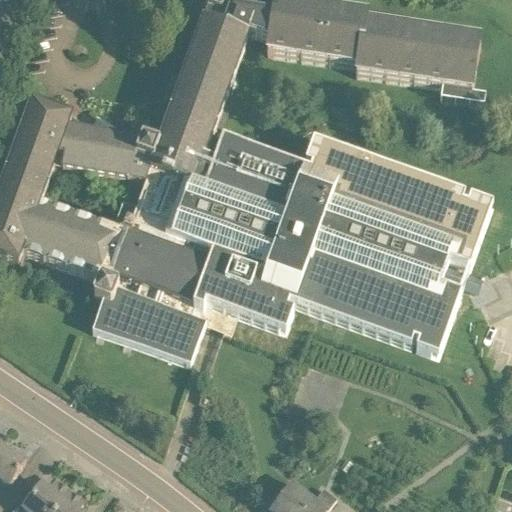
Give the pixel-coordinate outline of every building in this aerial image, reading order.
[(191,263),(194,254),(165,243),(184,190),(194,193),(204,164),(248,41),(268,48),(266,61),(356,74),(355,81),(472,99),(480,46),(366,29),(367,21),(275,8),(273,15),(227,8),(227,6),(226,3),(218,0),(208,0),(204,13),(205,16),(207,17),(159,150),(142,144),(141,146),(67,133),(71,122),(32,108),(25,126),(22,125),(18,136),(21,137),(0,195),(0,262),(18,269),(22,259),(99,287),(93,303),(94,306),(103,308),(110,311),(113,310),(119,293),(118,291),(111,288),(113,283),(195,312),(210,305),(217,286),(209,270),(191,263)] [(110,311),(103,308),(92,338),(191,373),(205,330),(231,339),(237,323),(286,341),(295,317),(288,315),(290,311),(411,355),(414,348),(418,349),(415,356),(439,365),(462,299),(442,292),(443,288),(476,300),(481,285),(448,273),(450,269),(470,276),(493,211),(470,203),(467,210),(463,208),(466,202),(313,147),(305,171),(311,173),(310,177),(222,145),(214,168),(204,164),(194,193),(184,190),(165,243),(194,254),(191,263),(209,270),(217,286),(210,305),(195,312),(113,283),(111,288),(118,291),(119,293),(113,310),(110,311)] [(296,412),(332,424),(344,388),(308,376),(296,412)] [(26,466),(0,449),(0,484),(10,491),(26,466)] [(59,511),(70,498),(56,488),(51,495),(43,488),(24,511),(59,511)] [(330,511),(337,504),(324,494),(314,506),(292,489),(273,511),(330,511)] [(80,511),(83,508),(70,498),(59,511),(80,511)]
